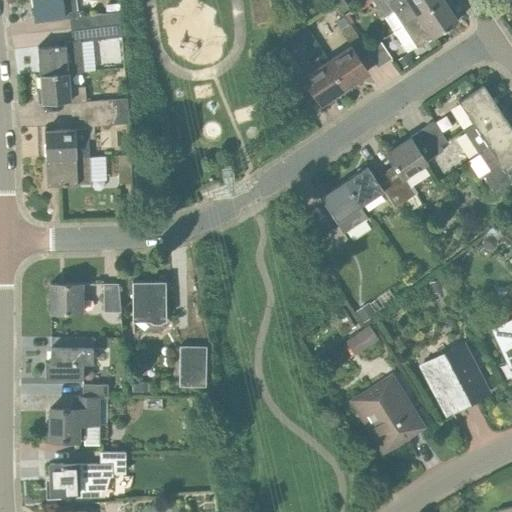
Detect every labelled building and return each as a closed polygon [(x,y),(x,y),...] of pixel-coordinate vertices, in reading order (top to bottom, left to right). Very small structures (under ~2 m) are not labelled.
[(77,11),(75,0),(31,0),(34,20),(63,17),(63,19),(69,18),(71,31),(100,28),(118,26),(120,25),(119,12),(83,15),(81,10),(77,11)] [(345,0),(341,0),(339,2),(345,13),(351,10),(345,0)] [(372,0),(384,17),(393,11),(403,26),(441,0),(372,0)] [(441,0),(403,26),(417,48),(458,21),(443,0),(441,0)] [(106,6),(107,13),(119,11),(119,4),(106,6)] [(325,60),(344,88),(368,73),(360,62),(370,55),(356,32),(346,16),(335,22),(349,44),(325,60)] [(118,26),(100,28),(101,40),(120,38),(118,26)] [(38,48),(40,75),(68,73),(83,72),(81,42),(101,40),(100,28),(71,31),(72,41),(63,42),(64,46),(38,48)] [(366,49),(370,55),(377,67),(391,58),(380,41),(366,49)] [(344,88),(325,60),(302,75),(288,53),(283,56),(278,59),(299,92),(309,85),(321,103),(344,88)] [(404,70),(415,62),(409,54),(398,62),(404,70)] [(69,87),(68,73),(40,75),(42,103),(69,101),(70,115),(78,114),(78,115),(128,112),(127,98),(86,101),(85,86),(69,87)] [(466,113),(474,125),(499,108),(483,85),(458,101),(460,104),(457,106),(457,110),(459,114),(463,114),(466,113)] [(511,131),(511,127),(499,108),(474,125),(464,131),(479,154),(511,131)] [(46,158),(89,156),(88,139),(95,139),(94,126),(128,124),(128,112),(78,115),(79,129),(44,131),(46,158)] [(434,122),(419,132),(427,145),(436,139),(441,146),(447,142),(434,122)] [(511,131),(479,154),(490,170),(483,174),(493,191),(511,179),(508,175),(511,172),(511,168),(511,167),(511,165),(511,131)] [(410,138),(426,162),(444,151),(441,146),(436,139),(427,145),(419,132),(410,138)] [(384,172),(404,202),(414,195),(403,178),(426,162),(410,138),(386,154),(394,166),(384,172)] [(119,182),(131,182),(130,154),(117,155),(119,182)] [(89,156),(46,158),(47,186),(90,184),(89,156)] [(367,166),(344,182),(360,207),(384,191),(395,208),(404,202),(384,172),(375,178),(367,166)] [(360,207),(344,182),(321,197),(337,222),(336,222),(338,226),(329,232),(338,245),(347,239),(344,233),(367,218),(360,207)] [(414,195),(404,202),(409,210),(419,203),(414,195)] [(497,247),(498,242),(503,238),(494,227),(484,235),(486,239),(484,241),(484,246),(487,250),(493,251),(497,247)] [(132,282),(133,333),(143,332),(148,326),(159,326),(166,321),(165,281),(132,282)] [(441,283),(430,285),(432,296),(443,294),(441,283)] [(81,313),(82,284),(50,284),(50,313),(81,313)] [(121,312),(118,284),(104,284),(103,312),(121,312)] [(368,304),(356,313),(365,325),(376,316),(368,304)] [(511,318),(494,327),(511,368),(511,318)] [(355,355),(379,338),(369,325),(345,342),(355,355)] [(188,363),(188,337),(175,337),(176,363),(188,363)] [(448,416),(487,392),(459,347),(420,372),(448,416)] [(93,364),(94,350),(50,349),(50,362),(45,362),(45,379),(83,379),(84,364),(93,364)] [(421,426),(391,378),(353,401),(364,419),(373,414),(392,444),(421,426)] [(82,384),(82,396),(99,396),(108,397),(108,384),(82,384)] [(149,385),(134,385),(134,395),(149,395),(149,385)] [(99,396),(82,396),(75,396),(74,409),(50,408),(50,440),(85,440),(85,445),(97,445),(97,424),(98,424),(99,396)] [(188,429),(194,428),(199,428),(197,412),(192,413),(186,413),(188,429)] [(125,473),(125,451),(99,452),(100,463),(50,465),(51,494),(76,493),(76,494),(105,493),(109,476),(112,476),(112,473),(125,473)]
